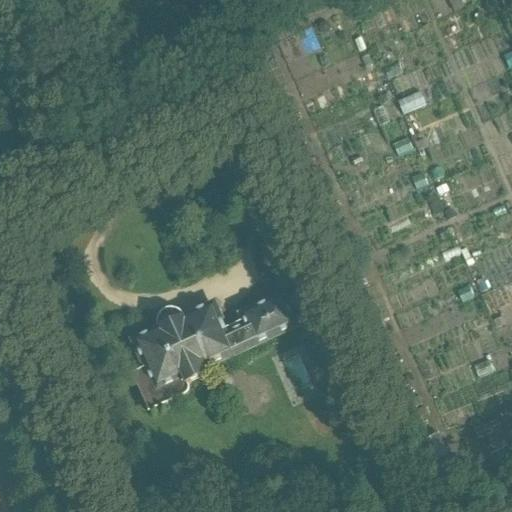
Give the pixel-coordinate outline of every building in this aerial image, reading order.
[(456,0),(450,3),(455,14),(465,9),(460,0),(456,0)] [(478,26),(486,23),(482,14),(475,17),(478,26)] [(268,62),(266,55),(259,58),(262,64),(268,62)] [(294,125),(287,128),(290,135),(297,132),(294,125)] [(301,146),(306,144),(301,133),(296,135),(301,146)] [(415,145),(418,153),(428,149),(426,143),(425,141),(417,144),(415,145)] [(435,217),(444,214),(438,196),(431,199),(433,205),(430,206),(435,217)] [(332,215),(339,213),(336,205),(330,207),(332,215)] [(449,222),(456,218),(453,210),(445,214),(449,222)] [(279,272),(296,265),(284,237),(268,243),(279,272)] [(186,389),(188,388),(208,379),(206,373),(299,330),(284,298),(239,318),(243,326),(227,334),(214,305),(132,343),(156,396),(183,383),(186,389)] [(503,318),(493,323),(497,331),(507,326),(503,318)] [(415,408),(422,405),(419,399),(412,402),(415,408)] [(421,418),(428,415),(425,408),(418,411),(421,418)]
